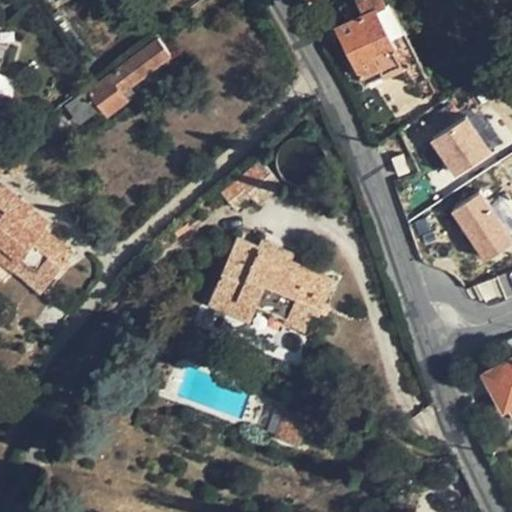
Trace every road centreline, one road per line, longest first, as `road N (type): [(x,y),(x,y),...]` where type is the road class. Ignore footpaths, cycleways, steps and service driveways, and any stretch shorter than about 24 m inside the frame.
road 1 (residential): [(281,0),(350,133),(414,308)]
road 2 (residential): [(414,308),(498,511)]
